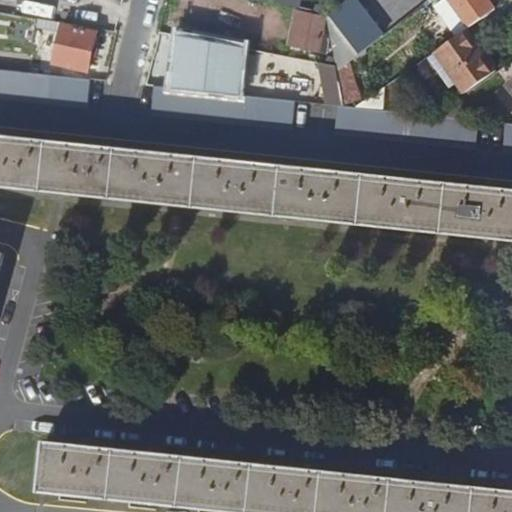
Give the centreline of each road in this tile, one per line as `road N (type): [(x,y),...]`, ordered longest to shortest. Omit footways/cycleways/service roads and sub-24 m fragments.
road 1 (residential): [(511,467),(0,407)]
road 2 (residential): [(114,127),(511,167)]
road 3 (residential): [(0,376),(33,249),(0,237)]
road 4 (residential): [(147,0),(114,127)]
